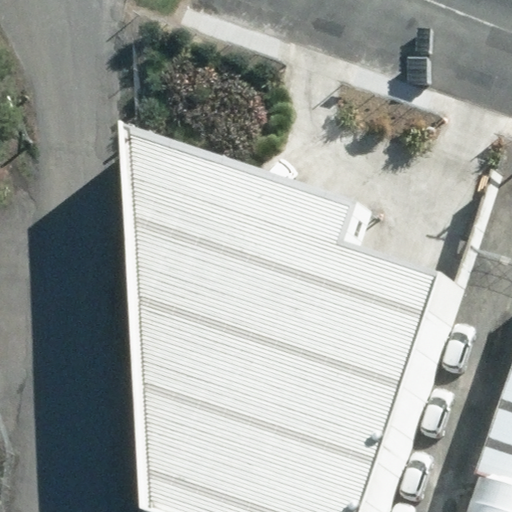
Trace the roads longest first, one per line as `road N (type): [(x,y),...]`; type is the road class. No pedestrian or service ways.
road 1 (unknown): [(36,0),(63,221),(67,373)]
road 2 (unknown): [(67,373),(70,511)]
